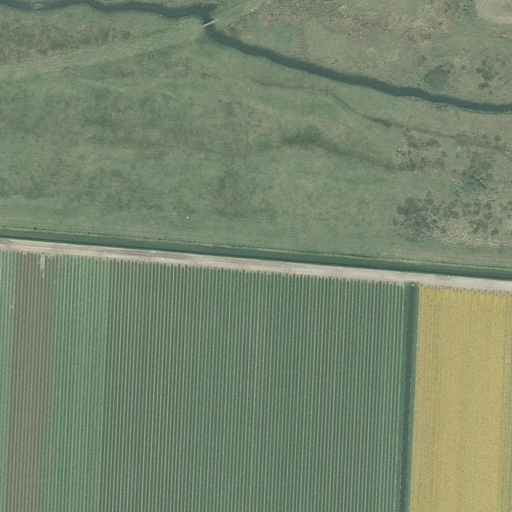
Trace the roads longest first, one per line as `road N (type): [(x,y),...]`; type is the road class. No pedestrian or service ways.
road 1 (track): [(511,287),(0,244)]
road 2 (track): [(511,262),(0,222)]
road 3 (track): [(0,72),(88,62),(260,0)]
